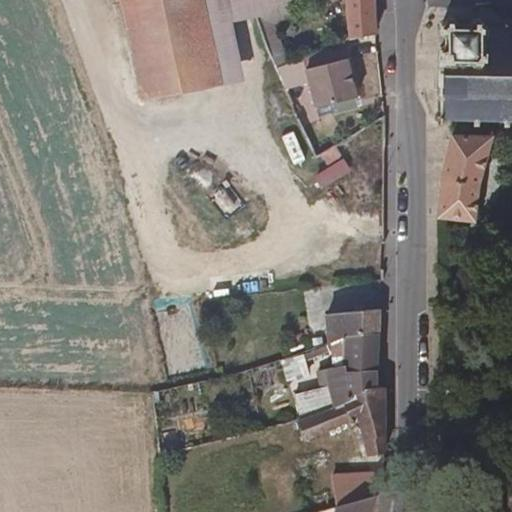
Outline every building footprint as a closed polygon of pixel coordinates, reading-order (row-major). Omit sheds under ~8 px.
[(241,85),(229,22),(225,0),(123,0),(141,103),(241,85)] [(284,0),(225,0),(229,22),(255,17),(284,0)] [(284,0),(255,17),(274,66),(308,51),(297,23),(347,0),(349,33),(376,33),(374,0),(284,0)] [(462,23),(458,18),(449,17),(442,23),(442,31),(446,38),(446,46),(443,49),(442,114),(439,114),(439,117),(442,117),(442,120),(442,123),(446,123),(446,120),(481,120),(481,123),(484,123),(485,120),(511,121),(511,123),(511,28),(509,29),(509,31),(494,31),(494,24),(491,20),(477,19),(473,23),(462,23)] [(343,36),(308,51),(274,66),(285,94),(310,87),(316,107),(358,95),(343,36)] [(382,134),(381,118),(333,145),(340,158),(382,134)] [(476,180),(490,140),(456,140),(443,171),(439,219),(472,218),(476,180)] [(329,344),(347,337),(380,333),(380,311),(328,315),(329,344)] [(346,367),(346,370),(379,368),(380,333),(347,337),(346,367)] [(314,362),(315,348),(281,360),(286,381),(299,377),(298,371),(307,368),(307,364),(314,362)] [(351,400),(350,393),(379,387),(379,368),(346,370),(346,367),(326,367),(327,373),(331,393),(317,397),(316,391),(284,400),(288,417),(294,416),(351,400)] [(351,400),(294,416),(302,439),(347,426),(349,435),(356,434),(360,458),(385,452),(386,388),(379,387),(350,393),(351,400)] [(272,401),(270,393),(255,397),(257,409),(266,407),(265,403),(272,401)] [(305,448),(302,439),(294,416),(288,417),(262,424),(274,458),(287,454),(305,448)] [(331,511),(341,511),(377,501),(378,501),(385,467),(324,489),(331,511)] [(372,511),(377,501),(341,511),(372,511)]
